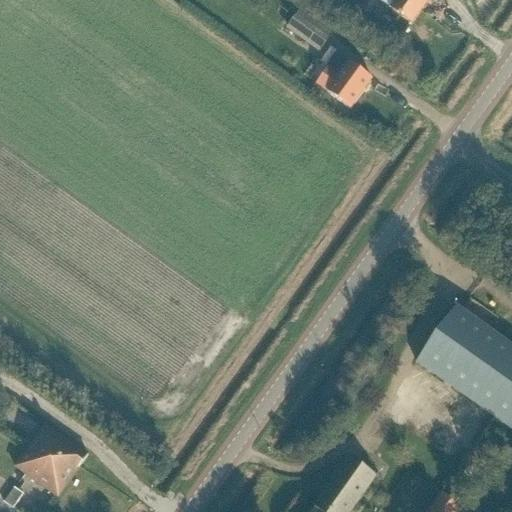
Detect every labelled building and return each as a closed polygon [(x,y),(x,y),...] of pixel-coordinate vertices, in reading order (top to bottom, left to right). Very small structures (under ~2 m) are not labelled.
[(380,0),(379,2),(391,11),(412,26),(431,0),(380,0)] [(320,55),(331,39),(334,36),(302,12),(287,31),(320,55)] [(353,13),(347,21),(371,38),(377,30),(353,13)] [(331,68),(318,86),(351,110),(373,81),(350,65),(349,67),(334,56),(327,65),(331,68)] [(455,309),(415,366),(495,422),(511,434),(511,433),(511,349),(504,344),(455,309)] [(47,427),(16,470),(58,501),(90,458),(47,427)] [(351,511),(374,480),(348,461),(311,511),(351,511)] [(469,466),(461,479),(477,490),(486,478),(469,466)] [(15,488),(4,503),(13,510),(24,495),(15,488)] [(456,511),(458,509),(441,498),(431,511),(456,511)]
